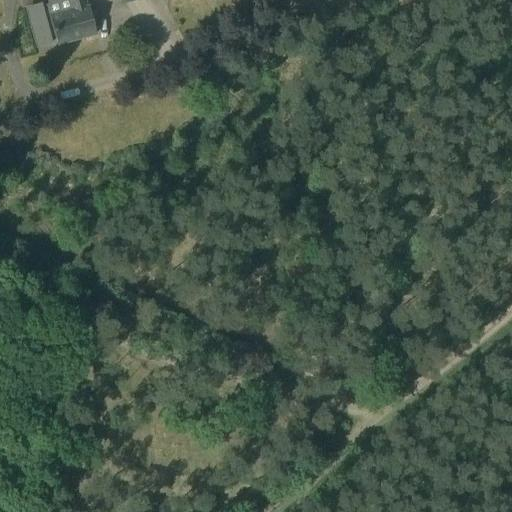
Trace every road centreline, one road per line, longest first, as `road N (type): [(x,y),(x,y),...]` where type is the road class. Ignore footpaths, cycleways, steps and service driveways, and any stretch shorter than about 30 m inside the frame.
road 1 (unknown): [(0,283),(75,321),(270,391),(354,413),(383,407)]
road 2 (track): [(511,302),(255,511)]
